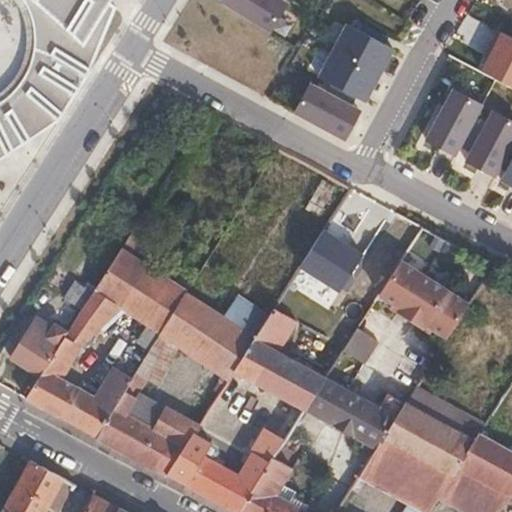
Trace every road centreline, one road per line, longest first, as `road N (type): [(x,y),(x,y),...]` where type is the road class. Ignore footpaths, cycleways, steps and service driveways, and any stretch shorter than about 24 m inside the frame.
road 1 (residential): [(365,163),(342,165),(129,52)]
road 2 (residential): [(0,254),(129,52)]
road 3 (tertiary): [(178,511),(0,414)]
road 4 (residential): [(365,163),(455,0)]
road 5 (residential): [(511,244),(365,163)]
